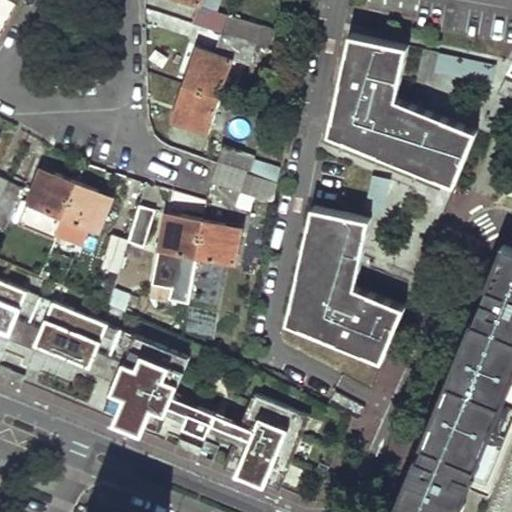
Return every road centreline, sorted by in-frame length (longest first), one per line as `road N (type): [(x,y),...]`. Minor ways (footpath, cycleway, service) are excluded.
road 1 (residential): [(346,511),(466,236),(482,223),(511,220)]
road 2 (residential): [(267,511),(91,440)]
road 3 (residential): [(82,462),(201,511)]
road 4 (residential): [(193,176),(136,149),(109,97)]
